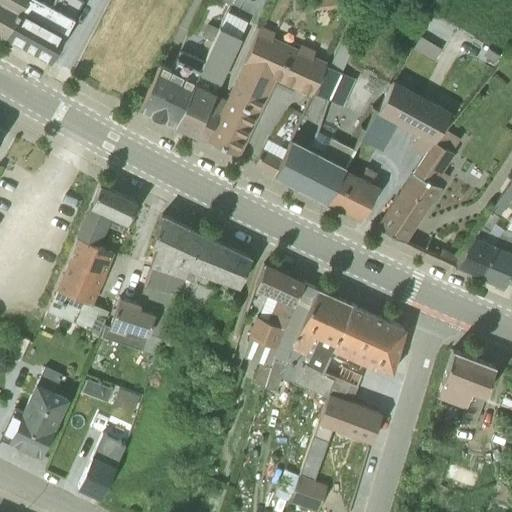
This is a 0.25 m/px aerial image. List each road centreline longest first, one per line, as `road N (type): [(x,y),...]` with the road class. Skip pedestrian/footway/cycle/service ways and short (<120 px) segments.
road 1 (tertiary): [(0,80),(438,302)]
road 2 (residential): [(438,302),(374,511)]
